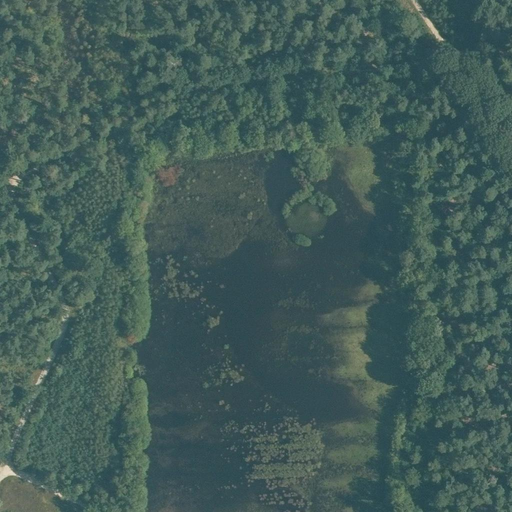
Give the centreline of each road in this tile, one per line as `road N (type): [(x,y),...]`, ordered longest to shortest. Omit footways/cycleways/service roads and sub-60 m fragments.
road 1 (track): [(448,63),(202,93),(118,124),(0,189)]
road 2 (track): [(1,465),(58,315),(0,194)]
